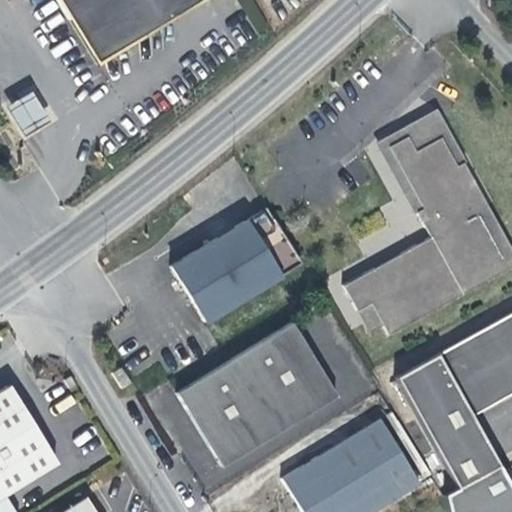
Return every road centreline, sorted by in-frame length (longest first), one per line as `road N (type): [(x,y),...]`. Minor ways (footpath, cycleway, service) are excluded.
road 1 (secondary): [(25,263),(368,0)]
road 2 (unclassified): [(25,263),(180,511)]
road 3 (unknown): [(84,125),(188,43)]
